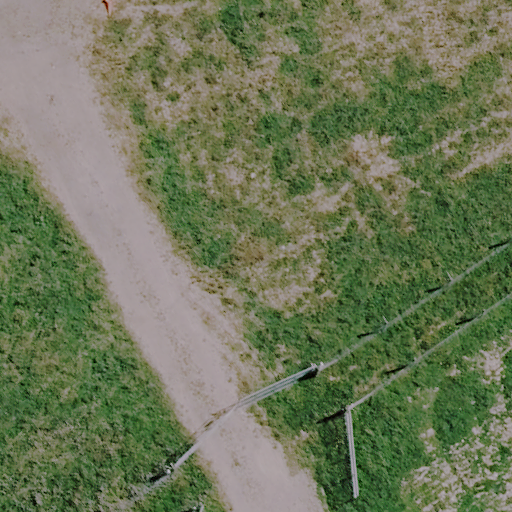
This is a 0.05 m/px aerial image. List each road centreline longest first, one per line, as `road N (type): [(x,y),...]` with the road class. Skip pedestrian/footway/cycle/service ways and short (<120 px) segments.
road 1 (secondary): [(320,0),(492,511)]
road 2 (secondary): [(117,511),(0,160)]
